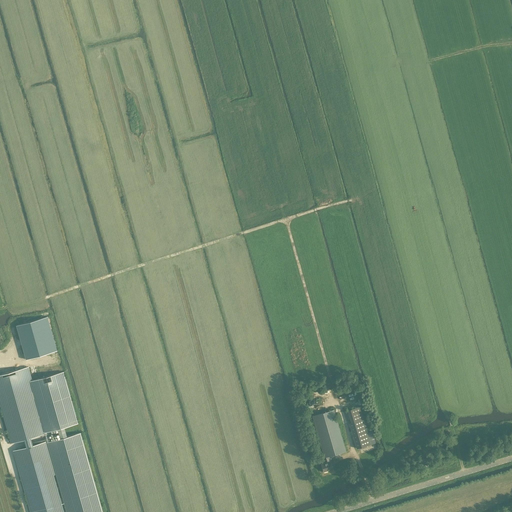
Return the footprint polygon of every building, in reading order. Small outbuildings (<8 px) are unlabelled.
[(46,317),(18,324),(26,357),(56,349),(46,317)] [(28,367),(0,375),(0,403),(11,442),(23,438),(30,437),(58,429),(64,427),(78,423),(64,372),(32,381),(28,367)] [(349,423),(357,448),(371,444),(360,406),(348,410),(352,422),(349,423)] [(312,416),(325,458),(326,457),(330,456),(346,451),(334,409),(312,416)] [(26,447),(13,450),(14,452),(30,511),(102,511),(81,433),(67,437),(64,427),(58,429),(60,439),(47,442),(46,442),(46,441),(32,445),(30,437),(23,438),(26,447)] [(331,461),(327,462),(321,464),(323,472),(334,469),(331,461)]
